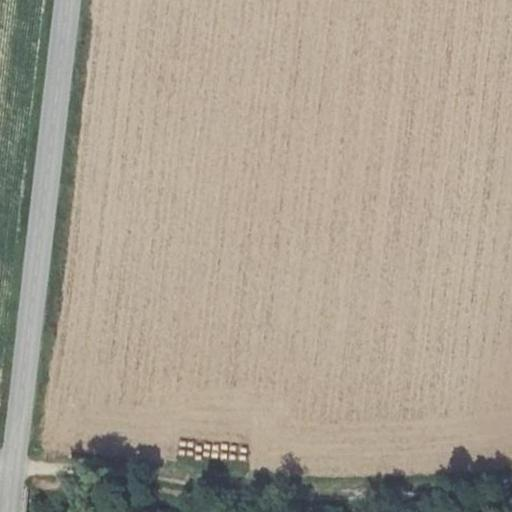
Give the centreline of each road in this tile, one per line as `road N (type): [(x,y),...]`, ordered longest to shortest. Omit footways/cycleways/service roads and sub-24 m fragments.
road 1 (tertiary): [(69,0),(11,511)]
road 2 (track): [(511,480),(311,489),(15,468)]
